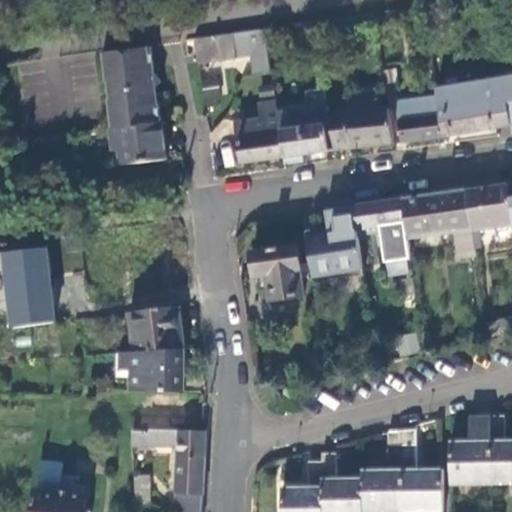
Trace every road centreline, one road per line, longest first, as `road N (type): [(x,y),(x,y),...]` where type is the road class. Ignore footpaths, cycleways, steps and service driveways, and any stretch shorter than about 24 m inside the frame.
road 1 (residential): [(236,436),(201,206),(511,157)]
road 2 (residential): [(511,376),(236,436)]
